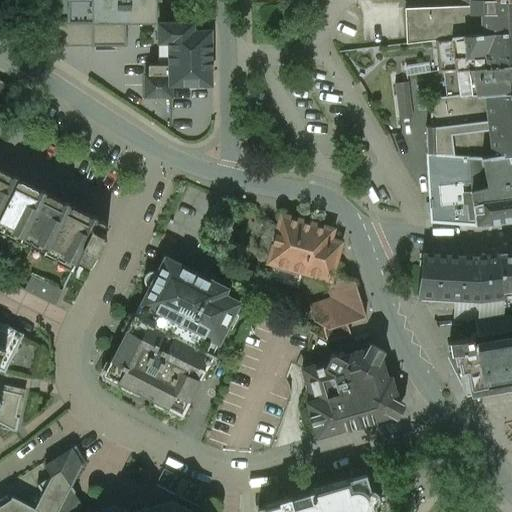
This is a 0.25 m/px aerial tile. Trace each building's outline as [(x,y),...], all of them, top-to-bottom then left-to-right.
[(96,0),(97,21),(92,21),(92,46),(125,46),(125,23),(157,23),(156,0),(96,0)] [(463,0),(463,6),(405,9),(407,44),(435,40),(436,41),(452,39),(449,18),(472,15),(471,0),(463,0)] [(511,0),(471,0),(472,15),(449,18),(452,39),(511,31),(511,0)] [(92,46),(92,21),(53,22),(54,47),(92,46)] [(195,30),(195,21),(162,21),(162,32),(158,32),(159,43),(169,43),(169,74),(170,85),(181,85),(212,84),(212,46),(212,29),(195,30)] [(511,31),(452,39),(436,41),(439,71),(451,70),(511,63),(511,31)] [(429,61),(407,66),(409,74),(431,70),(429,61)] [(511,63),(451,70),(454,94),(474,91),(476,91),(511,87),(511,63)] [(169,74),(146,75),(147,95),(181,95),(181,85),(170,85),(169,74)] [(0,113),(13,87),(0,80),(0,113)] [(398,118),(412,117),(410,81),(396,82),(398,118)] [(511,87),(476,91),(474,91),(454,94),(457,114),(479,111),(511,108),(511,87)] [(429,89),(418,89),(418,110),(430,110),(429,89)] [(446,96),(431,98),(431,110),(430,110),(431,126),(439,126),(439,129),(477,124),(476,121),(480,121),(479,111),(457,114),(454,94),(446,96)] [(511,108),(479,111),(480,121),(483,135),(435,136),(437,153),(487,155),(509,152),(508,147),(511,146),(511,108)] [(439,129),(439,126),(431,126),(426,126),(427,153),(437,153),(435,136),(483,135),(480,121),(476,121),(477,124),(439,129)] [(511,151),(509,152),(487,155),(437,153),(427,153),(431,222),(476,225),(474,203),(509,193),(510,194),(511,193),(511,151)] [(94,240),(0,192),(0,235),(8,239),(10,234),(22,240),(20,243),(33,249),(36,244),(47,250),(43,257),(72,272),(78,260),(89,266),(91,265),(100,248),(102,247),(107,238),(106,236),(98,232),(94,240)] [(509,193),(474,203),(476,225),(511,219),(511,193),(510,194),(509,193)] [(216,195),(195,234),(206,240),(228,199),(216,195)] [(335,229),(282,214),(279,226),(267,223),(258,253),(269,256),(267,264),(325,280),(332,282),(334,275),(343,242),(332,239),(335,229)] [(489,256),(423,253),(418,295),(454,298),(456,321),(488,318),(497,318),(505,316),(504,290),(502,255),(489,256)] [(511,253),(502,255),(504,290),(511,289),(511,253)] [(192,277),(162,262),(157,271),(153,270),(150,271),(147,272),(145,275),(144,279),(144,282),(146,285),(148,288),(135,314),(213,355),(240,302),(225,294),(228,288),(227,287),(195,271),(192,277)] [(239,271),(236,268),(227,287),(228,288),(225,294),(240,302),(239,304),(252,310),(255,302),(239,271)] [(355,281),(334,275),(332,282),(325,280),(332,299),(310,306),(315,321),(324,327),(329,329),(347,323),(366,317),(355,281)] [(63,291),(32,276),(25,290),(55,305),(63,291)] [(213,355),(135,314),(104,374),(182,415),(214,355),(213,355)] [(511,314),(505,316),(497,318),(488,318),(491,335),(449,342),(451,355),(469,391),(511,383),(511,314)] [(0,381),(24,334),(0,322),(0,422),(16,430),(19,416),(16,415),(21,394),(0,388),(0,381)] [(347,323),(329,329),(324,327),(327,341),(351,335),(347,323)] [(345,359),(335,354),(331,355),(325,365),(321,363),(315,365),(302,368),(308,389),(312,400),(307,401),(317,436),(392,414),(391,409),(394,403),(399,401),(391,376),(387,377),(381,355),(376,356),(370,353),(368,348),(348,355),(345,359)] [(43,463),(0,490),(0,511),(78,511),(79,510),(68,504),(75,490),(72,485),(82,465),(86,462),(76,445),(70,445),(43,462),(43,463)] [(366,474),(265,504),(265,506),(258,508),(259,511),(377,511),(375,505),(378,502),(379,499),(379,495),(377,492),(374,490),(370,489),(366,474)] [(127,511),(114,505),(93,511),(194,511),(171,500),(136,511),(135,511),(127,511)]
